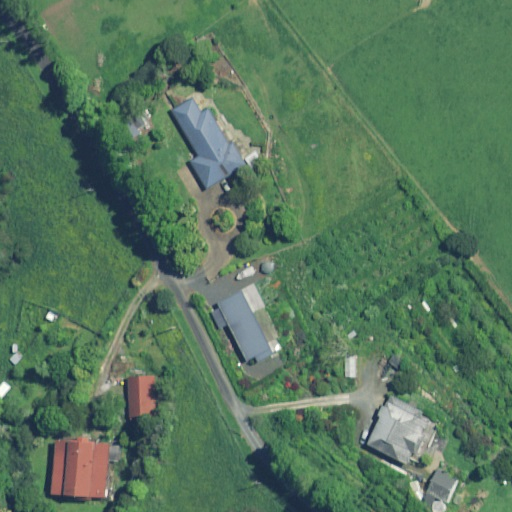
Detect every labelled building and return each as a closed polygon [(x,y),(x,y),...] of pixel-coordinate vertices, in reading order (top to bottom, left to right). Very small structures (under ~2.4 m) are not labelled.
[(209,189),(247,167),(250,165),(237,144),(234,146),(211,107),(204,110),(197,98),(175,111),(202,157),(193,162),(209,189)] [(256,282),(238,292),(240,295),(221,305),(223,307),(214,311),(223,329),(231,325),(250,361),(259,357),(261,362),(279,353),(274,343),(284,338),(272,315),(262,320),(258,313),(269,307),(256,282)] [(24,359),(17,352),(9,360),(17,367),(24,359)] [(159,377),(130,377),(130,417),(159,417),(159,377)] [(0,401),(12,387),(4,381),(0,385),(0,401)] [(438,438),(436,442),(431,439),(432,438),(438,424),(422,417),(425,411),(392,396),(387,407),(384,405),(378,416),(382,418),(368,445),(409,465),(411,460),(419,464),(423,455),(431,458),(435,450),(440,453),(446,442),(438,438)] [(112,443),(56,441),(54,495),(110,497),(112,443)] [(442,511),(459,480),(440,470),(421,506),(432,511),(442,511)]
